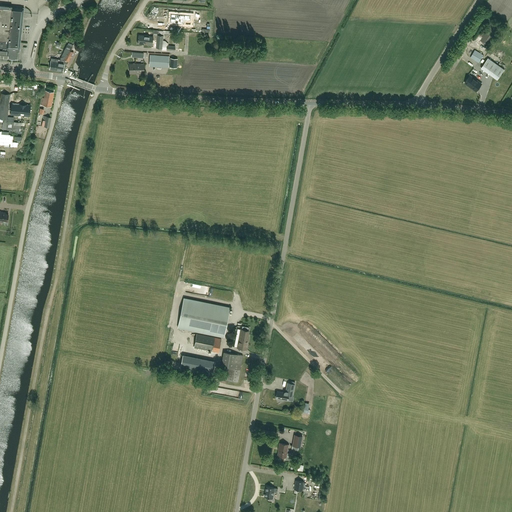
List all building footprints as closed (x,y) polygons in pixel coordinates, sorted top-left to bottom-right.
[(0,50),(8,51),(7,58),(18,59),(18,52),(19,52),(21,33),(24,8),(13,7),(13,6),(1,5),(0,8),(0,50)] [(188,24),(188,15),(168,13),(167,22),(188,24)] [(480,42),(488,47),(502,25),(494,20),(480,42)] [(163,36),(153,35),(153,36),(139,35),(138,44),(156,46),(156,47),(162,47),(162,50),(167,50),(175,51),(175,46),(167,46),(168,43),(165,41),(163,41),(163,36)] [(66,64),(67,61),(69,62),(74,52),(71,51),(72,47),(73,45),(69,43),(64,51),(62,55),(64,55),(63,57),(61,58),(60,61),(51,59),(50,69),(63,72),(64,63),(66,64)] [(479,63),(484,55),(475,50),(470,58),(479,63)] [(168,66),(169,56),(150,54),(149,64),(168,66)] [(481,68),(498,80),(505,70),(488,58),(481,68)] [(465,83),(476,91),(482,84),(470,75),(465,83)] [(501,93),(505,85),(497,80),(493,88),(501,93)] [(51,106),(54,92),(46,90),(44,98),(42,98),(41,104),(51,106)] [(7,122),(10,94),(1,93),(0,103),(0,118),(3,119),(3,122),(7,122)] [(29,116),(30,108),(26,108),(26,106),(15,104),(14,114),(29,116)] [(42,126),(49,127),(51,117),(44,116),(42,126)] [(20,131),(21,122),(8,121),(8,123),(3,123),(3,129),(20,131)] [(9,132),(2,131),(1,142),(0,141),(0,144),(9,145),(9,142),(12,142),(13,136),(9,136),(9,132)] [(1,211),(0,211),(0,221),(3,222),(3,220),(8,221),(8,214),(5,214),(6,213),(1,212),(1,211)] [(178,327),(224,337),(230,307),(184,298),(178,327)] [(241,329),(239,337),(247,339),(249,330),(248,330),(248,327),(242,326),(242,329),(241,329)] [(221,339),(204,335),(197,334),(194,347),(218,352),(221,339)] [(247,341),(247,339),(239,337),(237,348),(246,349),(248,341),(247,341)] [(238,382),(243,355),(224,352),(221,366),(229,368),(227,380),(238,382)] [(288,400),(288,396),(292,397),(295,384),(287,383),(285,393),(285,392),(282,392),(277,392),(276,398),(277,398),(277,399),(278,401),(282,401),(284,400),(284,399),(288,400)] [(302,436),(294,435),(293,446),(300,447),(302,436)] [(280,443),(278,456),(285,457),(285,459),(289,460),(290,454),(286,453),(288,444),(280,443)] [(304,482),(296,480),(294,489),(302,491),(304,482)] [(274,488),(266,486),(264,497),(272,498),(273,492),(277,493),(278,489),(274,488)]
